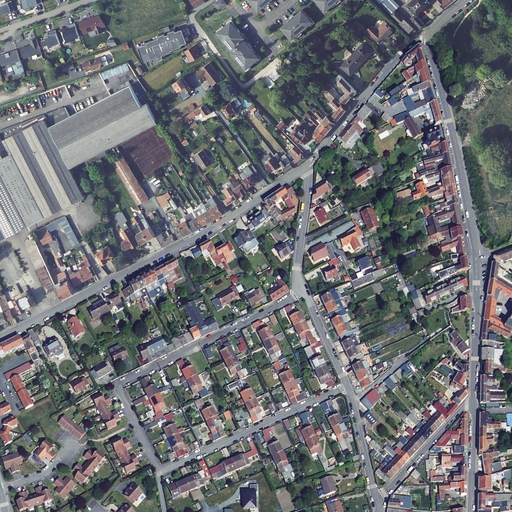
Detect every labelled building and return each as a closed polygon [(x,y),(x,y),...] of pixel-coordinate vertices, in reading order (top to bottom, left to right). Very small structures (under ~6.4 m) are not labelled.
[(224,5),(220,0),(218,0),(213,3),(218,9),(224,5)] [(249,0),(258,10),(268,3),(270,0),(249,0)] [(316,0),(326,11),(337,2),(338,3),(341,0),(316,0)] [(410,33),(414,29),(396,11),(400,6),(394,0),(389,0),(383,7),(410,33)] [(440,13),(445,9),(436,0),(431,0),(430,1),(428,0),(412,0),(408,4),(414,11),(411,13),(413,16),(411,18),(421,30),(426,25),(417,15),(431,2),(440,13)] [(455,0),(436,0),(445,9),(455,0)] [(12,1),(0,4),(0,9),(2,15),(8,13),(11,11),(11,12),(15,11),(12,1)] [(299,36),(303,33),(302,31),(313,22),(303,10),(291,19),(282,27),(292,40),(298,35),(299,36)] [(101,27),(105,26),(99,16),(89,19),(89,20),(88,21),(86,20),(83,21),(83,20),(78,22),(82,34),(95,30),(96,35),(103,32),(101,27)] [(231,21),(217,33),(233,52),(232,53),(246,69),(260,57),(245,40),(244,38),(245,37),(231,21)] [(353,27),(360,34),(366,28),(358,21),(353,27)] [(371,25),(367,30),(381,42),(385,38),(385,39),(394,29),(385,21),(376,30),(371,25)] [(80,36),(75,23),(68,25),(69,27),(70,29),(67,30),(66,28),(60,30),(65,43),(74,40),(73,38),(80,36)] [(60,43),(56,29),(49,32),(50,36),(46,37),(47,39),(42,40),(45,49),(55,46),(54,45),(60,43)] [(147,44),(141,46),(146,61),(172,51),(171,50),(182,46),(181,44),(187,42),(182,29),(176,31),(176,30),(169,32),(170,34),(166,35),(165,33),(159,36),(159,38),(146,42),(147,44)] [(414,37),(418,33),(414,29),(410,33),(414,37)] [(306,40),(320,54),(328,47),(314,32),(306,40)] [(511,51),(511,41),(498,32),(492,40),(501,46),(502,45),(511,51)] [(21,48),(24,58),(42,52),(37,38),(31,40),(32,45),(21,48)] [(364,42),(353,54),(362,63),(373,51),(364,42)] [(195,44),(185,50),(192,61),(200,55),(197,49),(198,49),(195,44)] [(405,57),(401,62),(405,66),(413,60),(415,67),(423,63),(419,48),(418,47),(405,57)] [(13,67),(15,74),(25,71),(18,50),(0,56),(3,66),(7,64),(8,68),(13,67)] [(341,62),(343,64),(353,54),(350,52),(341,62)] [(343,64),(341,66),(351,75),(362,63),(353,54),(343,64)] [(93,70),(109,65),(106,56),(83,65),(86,71),(92,69),(93,70)] [(75,67),(73,62),(62,66),(64,71),(70,72),(71,68),(75,67)] [(209,63),(196,73),(200,78),(204,75),(205,74),(210,80),(208,81),(212,86),(221,79),(209,63)] [(423,63),(415,67),(414,68),(415,70),(416,75),(419,73),(425,70),(423,63)] [(411,79),(407,82),(406,83),(408,85),(416,80),(418,87),(429,83),(425,70),(419,73),(416,75),(413,77),(411,79)] [(411,79),(407,73),(406,72),(402,75),(407,82),(411,79)] [(474,112),(498,82),(486,73),(463,103),(474,112)] [(328,83),(324,87),(326,88),(343,106),(357,92),(340,74),(335,79),(347,91),(342,97),(328,83)] [(192,89),(183,77),(173,84),(178,91),(179,91),(182,95),(192,89)] [(418,87),(409,90),(407,91),(410,96),(418,93),(422,92),(431,89),(429,83),(418,87)] [(142,106),(131,85),(70,116),(66,107),(44,115),(21,123),(0,130),(0,239),(8,236),(28,225),(46,216),(64,207),(85,196),(71,168),(120,143),(158,123),(147,103),(142,106)] [(403,85),(388,95),(391,99),(401,92),(406,89),(405,88),(403,85)] [(322,92),(321,92),(338,109),(332,116),(338,121),(347,110),(343,106),(326,88),(322,92)] [(425,100),(421,102),(414,105),(416,110),(436,102),(431,89),(422,92),(425,100)] [(382,99),(382,98),(381,99),(376,95),(378,98),(384,104),(386,102),(382,99)] [(394,97),(389,101),(392,105),(398,102),(394,97)] [(234,100),(222,108),(229,116),(237,111),(235,107),(237,105),(234,100)] [(409,114),(411,119),(425,113),(426,115),(428,115),(430,119),(433,118),(435,125),(441,123),(436,102),(416,110),(409,114)] [(204,104),(187,116),(190,120),(196,116),(198,115),(199,116),(201,117),(205,117),(210,113),(204,104)] [(416,110),(414,105),(406,108),(408,113),(405,115),(404,114),(394,118),(394,120),(409,114),(416,110)] [(371,111),(364,106),(348,126),(357,134),(358,136),(362,131),(357,126),(360,122),(362,123),(371,111)] [(291,113),(289,110),(286,112),(299,124),(300,122),(295,117),(291,113)] [(318,110),(318,111),(315,114),(318,118),(322,121),(331,129),(336,123),(328,115),(326,118),(318,110)] [(390,117),(385,113),(381,118),(387,122),(387,121),(390,117)] [(394,120),(397,125),(404,122),(411,119),(409,114),(394,120)] [(187,116),(171,126),(181,141),(183,140),(175,128),(185,121),(186,123),(190,120),(187,116)] [(309,120),(310,121),(314,124),(316,127),(325,135),(331,129),(322,121),(320,124),(316,120),(313,116),(309,120)] [(308,123),(304,119),(301,123),(312,134),(320,141),(325,135),(316,127),(314,124),(311,127),(308,123)] [(411,119),(404,122),(413,140),(420,136),(411,119)] [(288,125),(282,120),(277,125),(282,131),(288,125)] [(456,123),(461,143),(470,141),(464,121),(456,123)] [(291,127),(289,129),(292,132),(291,133),(297,137),(295,139),(300,143),(301,140),(305,143),(309,139),(308,138),(312,134),(301,123),(300,122),(299,124),(294,130),(291,127)] [(357,134),(348,126),(342,132),(353,141),(354,142),(358,136),(357,134)] [(429,144),(423,147),(425,151),(427,150),(435,146),(438,145),(437,141),(439,140),(438,138),(439,138),(439,136),(440,135),(439,133),(437,132),(436,131),(426,136),(429,144)] [(354,142),(353,141),(342,132),(337,139),(343,143),(341,146),(345,150),(346,149),(347,150),(349,148),(351,149),(355,144),(354,142)] [(265,154),(260,157),(270,171),(273,168),(274,169),(281,164),(278,159),(274,155),(264,142),(262,144),(269,153),(266,155),(265,154)] [(392,148),(389,143),(378,150),(380,155),(392,148)] [(446,144),(435,146),(427,150),(430,159),(441,156),(449,154),(446,144)] [(295,146),(288,152),(295,159),(291,162),(295,167),(306,158),(295,146)] [(480,176),(479,167),(474,168),(470,148),(463,149),(468,178),(480,176)] [(211,164),(203,150),(195,155),(203,168),(211,164)] [(285,154),(280,158),(278,159),(281,164),(287,171),(295,167),(291,162),(285,154)] [(451,169),(449,154),(441,156),(430,159),(427,159),(416,165),(419,176),(420,179),(425,177),(435,174),(434,171),(436,170),(436,166),(439,165),(439,167),(444,166),(445,171),(451,169)] [(123,155),(112,161),(138,205),(149,198),(140,183),(129,165),(123,155)] [(385,173),(379,163),(372,168),(376,175),(377,178),(385,173)] [(376,175),(372,168),(362,174),(363,176),(361,177),(360,175),(354,179),(358,186),(360,185),(361,186),(367,182),(366,181),(376,175)] [(249,169),(241,175),(248,186),(257,181),(249,169)] [(425,177),(420,179),(419,179),(421,184),(423,183),(424,185),(441,180),(452,176),(451,169),(445,171),(440,172),(435,174),(425,177)] [(232,176),(229,178),(231,182),(232,184),(240,195),(241,197),(247,193),(246,192),(249,190),(244,183),(241,185),(238,181),(236,182),(232,176)] [(417,193),(411,195),(413,202),(418,200),(424,198),(454,187),(452,176),(441,180),(441,183),(437,185),(438,188),(427,192),(424,185),(423,183),(421,184),(415,186),(417,193)] [(470,180),(471,188),(482,187),(482,178),(470,180)] [(328,183),(326,181),(325,183),(324,182),(314,189),(317,193),(312,196),(312,202),(327,192),(330,195),(332,194),(326,185),(328,183)] [(225,199),(228,204),(232,201),(237,198),(237,197),(240,195),(232,184),(227,187),(228,188),(224,191),(228,197),(225,199)] [(287,198),(293,193),(288,186),(283,190),(288,197),(286,198),(292,204),(287,198)] [(454,187),(424,198),(424,200),(427,199),(444,195),(445,199),(456,197),(454,187)] [(483,188),(472,190),(477,220),(511,214),(511,203),(501,205),(500,196),(485,199),(483,188)] [(277,202),(282,199),(289,209),(284,211),(288,217),(296,212),(294,207),(292,204),(286,198),(288,197),(283,190),(282,189),(273,196),(277,202)] [(409,190),(394,195),(396,202),(405,199),(407,204),(413,202),(411,195),(409,190)] [(194,195),(192,196),(198,206),(200,205),(194,195)] [(192,196),(189,198),(195,208),(198,206),(192,196)] [(274,204),(277,202),(273,196),(269,198),(274,204)] [(456,197),(445,199),(447,203),(439,205),(439,206),(435,207),(436,211),(437,213),(442,211),(441,210),(445,208),(456,205),(457,204),(456,197)] [(279,214),(280,214),(274,204),(269,198),(263,202),(265,206),(264,206),(268,212),(269,211),(277,223),(282,219),(279,214)] [(214,199),(209,202),(218,216),(223,213),(214,199)] [(209,202),(205,205),(213,219),(218,216),(209,202)] [(205,205),(200,208),(208,222),(213,219),(205,205)] [(435,216),(429,218),(427,219),(430,228),(438,225),(437,223),(445,220),(444,219),(452,217),(454,226),(455,227),(461,226),(456,205),(445,208),(445,212),(435,216)] [(430,213),(428,206),(423,208),(426,217),(428,216),(431,215),(430,213)] [(200,208),(195,211),(203,225),(208,222),(200,208)] [(180,210),(186,220),(193,231),(199,228),(190,214),(186,216),(182,209),(180,210)] [(329,221),(323,209),(315,213),(321,225),(329,221)] [(373,209),(361,213),(362,217),(364,217),(369,231),(379,227),(374,213),(375,213),(373,209)] [(128,239),(122,243),(126,249),(132,245),(133,247),(138,244),(126,223),(128,221),(122,211),(114,216),(128,239)] [(195,211),(190,214),(199,228),(203,225),(195,211)] [(269,224),(272,222),(264,211),(260,213),(260,212),(255,216),(248,221),(250,224),(247,227),(249,231),(250,231),(266,220),(269,224)] [(283,220),(288,217),(284,211),(280,214),(279,214),(282,219),(283,220)] [(138,214),(135,216),(149,240),(155,236),(155,235),(150,226),(145,218),(142,220),(138,214)] [(68,222),(65,216),(46,226),(48,230),(49,232),(68,222)] [(135,216),(132,218),(140,231),(137,234),(142,243),(149,240),(135,216)] [(193,231),(186,220),(179,224),(180,227),(175,230),(179,239),(193,231)] [(155,223),(150,226),(155,235),(155,236),(162,247),(175,241),(172,235),(165,239),(160,232),(155,223)] [(363,234),(357,225),(349,231),(349,232),(346,233),(339,236),(343,245),(351,241),(355,249),(361,247),(357,238),(358,238),(358,237),(363,234)] [(439,230),(438,225),(430,228),(428,228),(430,237),(450,231),(462,229),(461,226),(455,227),(454,226),(439,230)] [(48,230),(46,226),(37,231),(39,235),(48,230)] [(450,231),(430,237),(431,241),(445,237),(450,236),(452,242),(456,240),(456,239),(463,238),(462,229),(450,231)] [(43,245),(53,240),(48,230),(39,235),(43,245)] [(79,243),(72,230),(66,234),(73,246),(79,243)] [(282,239),(281,237),(283,235),(279,230),(273,235),(279,241),(282,239)] [(246,252),(258,245),(250,231),(249,231),(236,238),(244,250),(245,249),(246,252)] [(41,252),(34,236),(31,238),(25,241),(27,249),(31,256),(41,252)] [(452,242),(447,244),(445,244),(448,250),(457,246),(459,255),(451,257),(452,260),(460,259),(466,258),(463,238),(456,239),(456,240),(452,242)] [(220,270),(224,268),(222,265),(220,261),(215,252),(209,242),(191,252),(195,258),(202,255),(204,259),(211,256),(212,255),(220,270)] [(282,260),(293,252),(287,243),(275,251),(282,260)] [(229,253),(233,251),(229,244),(215,252),(220,261),(224,259),(226,262),(232,259),(229,253)] [(336,259),(327,245),(323,248),(322,246),(311,252),(311,256),(312,257),(311,258),(312,258),(315,263),(324,259),(325,259),(329,257),(331,261),(336,259)] [(96,258),(99,264),(102,262),(103,263),(108,260),(111,258),(111,257),(114,255),(110,247),(109,247),(108,246),(106,247),(105,246),(101,248),(102,250),(98,253),(99,256),(96,258)] [(511,248),(493,256),(502,262),(511,257),(511,248)] [(52,304),(63,299),(53,277),(51,273),(50,271),(41,252),(31,256),(52,304)] [(86,262),(77,266),(84,280),(93,276),(88,266),(91,265),(87,258),(84,260),(86,262)] [(468,270),(466,258),(460,259),(461,265),(449,269),(451,274),(448,275),(446,271),(438,274),(440,277),(441,280),(450,276),(461,271),(468,270)] [(336,259),(331,261),(329,263),(330,268),(322,271),(326,280),(338,275),(334,267),(339,265),(336,259)] [(172,283),(184,278),(175,261),(164,266),(172,283)] [(76,264),(67,269),(75,285),(84,280),(77,266),(76,264)] [(492,264),(489,281),(496,283),(511,291),(511,286),(500,279),(497,279),(499,265),(492,264)] [(163,279),(165,278),(169,285),(168,286),(172,294),(177,292),(172,283),(164,266),(158,269),(163,279)] [(161,291),(163,290),(159,282),(163,280),(163,279),(158,269),(152,273),(161,291)] [(384,275),(382,270),(379,271),(371,274),(373,280),(384,275)] [(162,299),(165,298),(161,291),(152,273),(146,276),(156,297),(160,295),(162,299)] [(396,275),(401,286),(405,284),(400,273),(396,275)] [(373,280),(371,274),(351,282),(354,289),(374,282),(373,280)] [(57,276),(53,277),(63,299),(75,292),(67,276),(61,279),(60,280),(60,281),(57,283),(56,281),(58,281),(58,279),(57,276)] [(151,300),(156,297),(146,276),(140,279),(151,300)] [(441,280),(438,281),(439,284),(451,278),(450,276),(441,280)] [(467,286),(463,277),(454,281),(459,290),(467,286)] [(150,300),(151,300),(140,279),(134,282),(144,302),(147,301),(150,307),(153,305),(150,300)] [(272,302),(288,291),(281,281),(276,284),(279,288),(268,295),(272,302)] [(459,290),(454,281),(448,284),(452,293),(459,290)] [(484,316),(483,321),(489,322),(489,323),(504,330),(510,333),(511,334),(511,332),(511,291),(496,283),(489,281),(485,310),(495,311),(496,302),(499,293),(511,300),(511,314),(507,324),(494,317),(484,316)] [(142,303),(144,307),(146,306),(144,302),(134,282),(128,285),(129,288),(123,292),(126,299),(129,297),(132,303),(137,301),(136,299),(139,298),(142,303)] [(409,295),(405,284),(401,286),(396,288),(398,291),(402,289),(406,297),(410,296),(409,295)] [(452,293),(448,284),(440,288),(444,296),(452,293)] [(222,307),(236,299),(235,298),(239,296),(235,288),(231,291),(230,290),(216,297),(217,299),(211,302),(217,312),(223,309),(222,307)] [(444,296),(440,288),(432,292),(436,300),(444,296)] [(250,306),(264,298),(259,289),(255,292),(253,290),(248,293),(249,295),(245,298),(250,306)] [(336,292),(334,289),(321,295),(322,298),(321,299),(325,307),(339,300),(346,296),(345,294),(341,296),(339,291),(336,292)] [(422,297),(419,290),(409,295),(410,296),(412,301),(422,297)] [(22,296),(14,300),(20,312),(26,309),(26,307),(28,307),(33,304),(26,291),(21,293),(22,296)] [(396,292),(394,293),(394,291),(388,293),(391,301),(399,298),(396,292)] [(436,300),(432,292),(423,296),(427,305),(436,300)] [(113,309),(112,308),(121,303),(116,294),(110,297),(111,298),(107,300),(109,303),(106,305),(109,311),(113,309)] [(0,299),(0,302),(4,311),(8,320),(9,320),(15,317),(11,308),(8,302),(5,295),(2,296),(3,299),(0,299)] [(469,298),(460,298),(460,306),(452,311),(452,314),(470,310),(469,298)] [(106,305),(103,300),(96,304),(92,306),(93,307),(87,310),(92,320),(109,311),(106,305)] [(344,311),(339,300),(325,307),(328,314),(329,314),(331,317),(343,312),(344,311)] [(200,338),(218,329),(213,319),(204,324),(193,302),(184,307),(190,318),(200,338)] [(290,306),(286,308),(289,313),(287,314),(294,328),(299,325),(292,312),(290,306)] [(298,309),(292,312),(299,325),(304,323),(298,309)] [(426,316),(423,310),(417,313),(419,319),(426,316)] [(345,315),(343,312),(331,317),(333,321),(331,321),(335,329),(348,323),(345,315)] [(76,338),(84,333),(82,330),(84,329),(82,326),(80,328),(79,325),(80,324),(76,318),(67,323),(71,329),(69,329),(72,335),(74,334),(76,338)] [(194,341),(200,338),(190,318),(187,319),(193,331),(189,332),(194,341)] [(260,321),(258,322),(268,341),(273,338),(266,325),(264,326),(263,323),(261,324),(260,321)] [(483,321),(482,328),(485,329),(489,330),(507,339),(508,337),(510,334),(504,331),(504,330),(489,323),(489,322),(483,321)] [(258,322),(252,325),(255,330),(256,330),(263,343),(268,341),(258,322)] [(311,336),(304,323),(299,325),(306,338),(310,347),(317,344),(315,340),(311,342),(309,337),(311,336)] [(352,331),(348,323),(335,329),(338,337),(339,337),(341,340),(354,334),(358,332),(357,329),(352,331)] [(301,341),(306,338),(299,325),(294,328),(301,341)] [(451,326),(443,332),(445,334),(447,333),(448,333),(453,329),(451,326)] [(159,339),(162,338),(157,329),(151,331),(154,336),(157,335),(159,339)] [(443,332),(440,329),(429,337),(431,340),(443,332)] [(36,348),(42,345),(39,340),(38,341),(32,330),(27,332),(36,348)] [(489,332),(482,330),(482,341),(501,344),(502,340),(495,339),(496,337),(488,336),(489,332)] [(188,344),(194,341),(189,332),(186,334),(187,336),(184,338),(188,344)] [(464,342),(455,332),(450,335),(454,341),(452,343),(456,349),(457,348),(464,358),(469,354),(469,350),(464,342)] [(354,334),(341,340),(346,352),(359,346),(354,334)] [(16,349),(23,345),(21,341),(19,337),(10,341),(15,352),(16,351),(16,349)] [(38,360),(30,344),(31,343),(28,337),(21,341),(23,345),(26,350),(35,366),(38,365),(36,361),(38,360)] [(162,357),(169,353),(166,347),(162,338),(159,339),(153,342),(162,357)] [(182,347),(187,345),(184,338),(178,341),(182,347)] [(227,338),(220,341),(229,360),(235,357),(228,344),(229,343),(227,338)] [(280,353),(273,338),(268,341),(278,363),(284,360),(283,356),(280,358),(278,354),(280,353)] [(13,352),(15,352),(10,341),(5,344),(9,353),(12,351),(13,352)] [(50,360),(55,357),(58,358),(63,355),(64,352),(62,349),(63,347),(62,346),(60,346),(58,341),(53,343),(53,342),(48,345),(49,346),(44,349),(50,360)] [(176,350),(182,347),(178,341),(174,343),(173,344),(176,350)] [(220,341),(216,343),(218,347),(217,347),(224,362),(229,360),(220,341)] [(275,364),(278,363),(268,341),(263,343),(273,363),(274,362),(275,364)] [(504,345),(501,344),(482,341),(481,361),(492,365),(504,368),(504,345)] [(152,362),(162,357),(153,342),(145,346),(152,362)] [(320,343),(317,344),(310,347),(320,370),(325,367),(319,354),(318,354),(316,349),(318,348),(321,347),(320,343)] [(0,346),(4,355),(9,353),(5,344),(0,345),(0,346)] [(169,353),(176,350),(173,344),(166,347),(169,353)] [(149,364),(152,362),(145,346),(137,350),(143,361),(146,359),(149,364)] [(364,357),(359,346),(346,352),(348,360),(350,359),(351,363),(364,357)] [(309,359),(315,372),(320,370),(310,347),(304,350),(308,360),(309,359)] [(209,348),(205,351),(209,360),(213,358),(209,348)] [(115,363),(125,358),(124,357),(128,356),(124,349),(121,350),(120,349),(110,354),(115,363)] [(241,371),(235,357),(229,360),(236,373),(240,381),(245,379),(243,374),(245,373),(243,370),(241,371)] [(364,357),(351,363),(353,366),(352,367),(355,375),(369,369),(364,357)] [(182,360),(177,363),(184,377),(180,379),(182,384),(186,382),(191,379),(185,366),(182,360)] [(231,376),(236,373),(229,360),(224,362),(231,376)] [(286,362),(284,360),(278,363),(288,384),(294,382),(287,369),(285,370),(282,364),(286,362)] [(454,361),(451,364),(449,366),(461,375),(460,376),(462,378),(463,376),(469,376),(469,368),(462,368),(454,361)] [(98,379),(113,371),(108,362),(93,370),(93,371),(98,379)] [(190,363),(185,366),(191,379),(196,377),(190,363)] [(273,365),(283,387),(288,384),(278,363),(275,364),(273,365)] [(505,369),(504,368),(492,365),(485,364),(485,376),(496,376),(496,371),(504,373),(505,369)] [(453,382),(462,388),(467,381),(462,378),(460,376),(444,366),(443,366),(441,369),(449,374),(455,378),(454,380),(453,382)] [(334,386),(325,367),(320,370),(329,389),(334,386)] [(372,376),(369,369),(355,375),(359,383),(360,382),(362,388),(370,384),(370,383),(367,378),(371,376),(372,376)] [(328,389),(329,389),(320,370),(315,372),(321,386),(325,384),(328,389)] [(93,381),(98,379),(93,371),(89,373),(93,381)] [(389,378),(394,384),(399,379),(394,374),(389,378)] [(22,384),(18,376),(17,377),(14,379),(11,380),(10,380),(14,388),(22,384)] [(148,377),(145,379),(154,398),(159,395),(169,390),(167,387),(157,392),(152,382),(151,383),(148,377)] [(203,390),(196,377),(191,379),(198,392),(201,400),(209,396),(205,389),(203,390)] [(499,380),(480,377),(480,396),(491,396),(491,393),(491,391),(497,391),(497,389),(495,389),(495,387),(492,387),(492,383),(498,384),(499,380)] [(76,394),(85,388),(85,387),(88,385),(84,378),(81,380),(80,379),(70,385),(76,394)] [(389,378),(385,382),(390,387),(394,384),(389,378)] [(149,400),(154,398),(145,379),(139,381),(149,400)] [(193,395),(198,392),(191,379),(186,382),(193,395)] [(460,393),(455,399),(461,403),(467,395),(468,393),(468,391),(462,388),(453,382),(449,380),(446,385),(460,393)] [(244,389),(240,381),(235,384),(243,401),(236,403),(238,407),(245,405),(250,402),(244,389)] [(303,394),(300,395),(294,382),(288,384),(297,403),(306,399),(303,394)] [(18,395),(26,391),(22,384),(14,388),(18,395)] [(297,403),(288,384),(283,387),(292,406),(297,403)] [(248,386),(244,389),(250,402),(255,400),(248,386)] [(379,387),(376,389),(382,396),(385,393),(379,387)] [(373,390),(369,394),(376,402),(381,398),(373,390)] [(22,403),(30,399),(26,391),(18,395),(22,403)] [(505,393),(491,393),(491,396),(480,396),(480,403),(489,403),(489,399),(505,399),(505,393)] [(376,402),(369,394),(365,398),(372,406),(376,402)] [(96,407),(104,423),(103,423),(107,431),(117,426),(114,422),(115,421),(116,421),(120,420),(116,412),(112,413),(112,414),(111,415),(106,406),(108,405),(109,406),(112,404),(108,396),(104,398),(104,399),(103,399),(101,395),(92,399),(96,407)] [(166,409),(159,395),(154,398),(161,411),(166,409)] [(435,409),(435,410),(445,421),(458,406),(452,402),(444,397),(442,399),(451,406),(448,409),(445,406),(443,408),(437,403),(433,407),(435,409)] [(144,398),(132,404),(134,407),(145,402),(144,398)] [(154,418),(156,422),(164,418),(161,411),(154,398),(149,400),(157,416),(156,417),(154,418)] [(26,410),(34,406),(30,399),(22,403),(26,410)] [(200,409),(206,422),(211,420),(205,406),(201,400),(195,403),(198,410),(200,409)] [(261,413),(255,400),(250,402),(258,421),(262,420),(259,414),(261,413)] [(329,401),(326,403),(337,427),(342,425),(336,411),(334,412),(332,407),(329,401)] [(253,424),(258,421),(250,402),(245,405),(253,424)] [(326,403),(321,405),(332,430),(337,427),(326,403)] [(3,416),(12,411),(8,404),(1,407),(0,407),(0,412),(2,413),(3,416)] [(210,404),(205,406),(211,420),(216,418),(210,404)] [(416,417),(418,415),(420,413),(414,407),(411,411),(416,417)] [(435,410),(430,415),(441,426),(445,421),(435,410)] [(377,421),(368,412),(364,416),(372,426),(377,421)] [(427,412),(423,417),(424,418),(437,430),(441,426),(430,415),(427,412)] [(306,413),(299,416),(303,424),(310,440),(315,437),(307,419),(308,418),(306,413)] [(175,421),(171,414),(164,418),(173,438),(178,435),(172,423),(175,421)] [(410,414),(407,417),(415,425),(419,422),(410,414)] [(467,414),(464,414),(461,417),(460,431),(457,430),(457,437),(467,438),(467,414)] [(58,423),(80,439),(85,432),(64,415),(58,423)] [(480,415),(479,429),(490,429),(501,430),(505,432),(510,432),(510,427),(506,427),(506,424),(491,423),(491,415),(486,415),(480,415)] [(12,429),(19,425),(15,417),(7,422),(8,424),(7,427),(5,426),(4,430),(11,432),(12,429)] [(407,417),(404,420),(412,429),(416,426),(415,425),(407,417)] [(165,442),(168,440),(173,438),(164,418),(156,422),(144,427),(146,431),(158,425),(159,428),(162,427),(166,435),(162,436),(165,442)] [(220,439),(225,437),(216,418),(211,420),(220,439)] [(424,420),(421,423),(433,434),(437,430),(424,418),(422,420),(424,420)] [(220,439),(211,420),(206,422),(213,439),(212,439),(214,442),(220,439)] [(287,420),(283,422),(287,431),(291,429),(287,420)] [(421,423),(418,427),(429,438),(433,434),(421,423)] [(310,440),(303,424),(300,425),(301,428),(295,430),(302,444),(305,442),(310,440)] [(348,438),(342,425),(337,427),(349,452),(352,450),(347,439),(348,438)] [(349,452),(337,427),(332,430),(334,434),(336,438),(337,440),(345,457),(350,455),(349,452)] [(405,431),(410,436),(421,447),(425,443),(414,432),(409,427),(405,431)] [(429,438),(418,427),(414,432),(425,443),(429,438)] [(479,429),(479,440),(496,437),(496,435),(490,435),(490,429),(479,429)] [(4,430),(3,434),(4,435),(3,437),(2,438),(5,445),(12,441),(9,436),(11,432),(4,430)] [(265,430),(262,432),(264,437),(263,438),(272,457),(277,455),(271,442),(265,430)] [(184,449),(178,435),(173,438),(182,457),(185,455),(182,450),(184,449)] [(467,448),(467,438),(457,437),(452,436),(444,435),(434,447),(440,448),(445,448),(450,441),(457,441),(457,446),(450,445),(450,448),(451,448),(467,448)] [(410,436),(406,440),(417,451),(421,447),(410,436)] [(321,451),(315,437),(310,440),(320,462),(324,470),(328,469),(321,454),(320,452),(321,451)] [(398,441),(400,442),(413,455),(417,451),(406,440),(402,437),(398,441)] [(478,456),(482,456),(502,452),(502,449),(496,450),(495,449),(485,451),(485,444),(497,442),(496,437),(479,440),(478,456)] [(114,451),(115,451),(123,466),(122,467),(126,475),(135,470),(133,465),(134,465),(135,465),(138,463),(134,455),(131,457),(131,458),(130,459),(125,450),(126,449),(127,449),(131,448),(127,440),(123,441),(123,443),(122,443),(119,438),(110,443),(114,451)] [(178,458),(182,457),(173,438),(168,440),(174,453),(176,453),(178,458)] [(282,453),(276,439),(271,442),(277,455),(282,453)] [(315,465),(320,462),(310,440),(305,442),(315,465)] [(50,452),(53,448),(45,441),(40,448),(34,455),(42,461),(45,457),(46,458),(46,459),(49,462),(55,455),(52,453),(51,453),(50,452)] [(380,448),(373,441),(370,444),(377,451),(380,448)] [(245,455),(231,461),(233,466),(253,457),(258,455),(252,442),(248,444),(252,452),(249,453),(249,455),(246,457),(245,455)] [(399,448),(398,449),(410,459),(413,455),(400,442),(397,445),(399,448)] [(384,444),(389,449),(405,464),(410,459),(398,449),(396,446),(393,449),(386,443),(384,444)] [(385,453),(389,456),(390,457),(402,468),(405,464),(389,449),(385,453)] [(482,456),(483,467),(493,464),(492,458),(498,457),(498,456),(511,453),(511,449),(502,452),(482,456)] [(89,478),(88,477),(99,464),(100,465),(105,458),(98,451),(94,455),(93,454),(93,453),(90,450),(84,457),(87,460),(88,460),(90,461),(83,468),(82,467),(82,466),(79,464),(73,471),(76,473),(77,473),(78,474),(75,478),(83,485),(89,478)] [(381,457),(375,451),(371,455),(378,461),(381,457)] [(23,464),(19,453),(2,458),(5,469),(10,467),(12,473),(20,471),(18,465),(23,464)] [(288,466),(282,453),(277,455),(286,474),(293,471),(290,465),(288,466)] [(277,455),(272,457),(278,471),(280,470),(281,472),(285,481),(288,479),(286,474),(277,455)] [(253,457),(233,466),(236,471),(250,465),(249,463),(254,460),(253,457)] [(385,460),(386,462),(398,472),(402,468),(390,457),(388,460),(386,459),(385,460)] [(429,457),(429,460),(430,478),(430,482),(444,482),(442,470),(442,468),(442,469),(442,467),(441,466),(437,467),(437,470),(439,470),(440,471),(439,471),(439,474),(435,474),(435,472),(433,472),(432,460),(432,457),(429,457)] [(446,467),(450,467),(450,457),(441,457),(441,463),(441,466),(442,467),(446,467)] [(450,467),(450,468),(452,469),(452,463),(460,463),(460,469),(466,469),(466,457),(450,457),(450,467)] [(210,477),(203,461),(199,463),(203,471),(204,475),(199,477),(198,475),(185,481),(187,487),(201,481),(206,478),(210,477)] [(211,476),(233,466),(231,461),(209,471),(211,476)] [(386,462),(382,466),(394,476),(398,472),(386,462)] [(483,467),(485,478),(501,473),(501,471),(500,471),(494,472),(493,464),(483,467)] [(218,479),(236,471),(233,466),(211,476),(212,478),(215,476),(215,477),(217,476),(218,479)] [(382,466),(375,473),(387,484),(394,476),(382,466)] [(457,469),(457,476),(453,476),(453,478),(448,478),(449,480),(450,480),(450,483),(466,483),(466,469),(460,469),(457,469)] [(487,491),(490,491),(490,482),(502,479),(503,485),(511,484),(510,470),(506,472),(501,473),(485,478),(484,479),(478,479),(478,491),(487,491)] [(420,476),(415,471),(410,476),(416,481),(420,476)] [(331,477),(320,481),(323,490),(319,492),(321,498),(335,493),(332,485),(333,485),(331,477)] [(64,482),(59,478),(54,484),(59,488),(55,492),(64,499),(76,485),(67,478),(64,482)] [(410,480),(408,478),(399,488),(403,488),(410,480)] [(170,494),(187,487),(185,481),(176,485),(175,483),(167,487),(170,494)] [(202,483),(201,481),(187,487),(189,492),(203,486),(202,483)] [(133,504),(143,493),(132,484),(127,490),(128,491),(124,496),(133,504)] [(466,484),(438,486),(439,495),(439,501),(451,500),(451,499),(456,499),(456,496),(445,496),(445,492),(456,492),(456,493),(457,494),(460,494),(460,496),(466,496),(466,484)] [(27,508),(44,502),(44,503),(52,500),(49,490),(44,492),(44,491),(44,490),(43,486),(35,489),(36,492),(37,493),(37,494),(27,498),(27,496),(28,495),(27,492),(18,494),(19,498),(20,498),(21,500),(16,501),(19,511),(27,508)] [(249,493),(242,493),(242,499),(243,499),(243,503),(242,503),(242,509),(256,509),(256,503),(254,503),(254,497),(256,497),(255,493),(257,493),(256,486),(249,486),(249,493)] [(173,499),(189,492),(187,487),(170,494),(173,499)] [(411,498),(391,496),(391,498),(390,499),(388,503),(387,508),(407,510),(407,507),(410,507),(411,498)] [(341,511),(337,498),(325,502),(328,511),(341,511)] [(478,502),(477,511),(490,511),(491,507),(488,507),(488,502),(478,502)]
